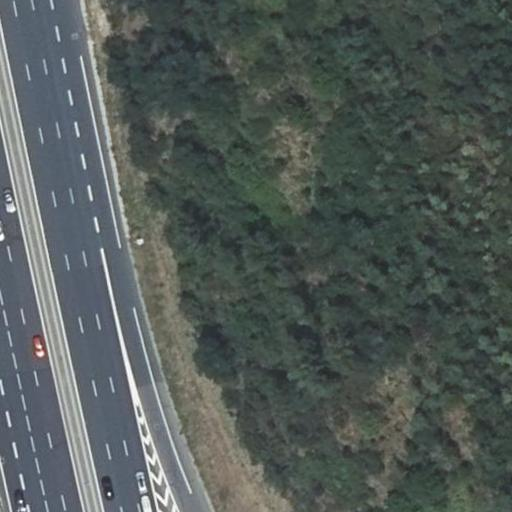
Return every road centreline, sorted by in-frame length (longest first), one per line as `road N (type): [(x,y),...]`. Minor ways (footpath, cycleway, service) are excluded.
road 1 (motorway): [(190,511),(36,63)]
road 2 (motorway): [(132,511),(36,63)]
road 3 (motorway): [(0,255),(40,442)]
